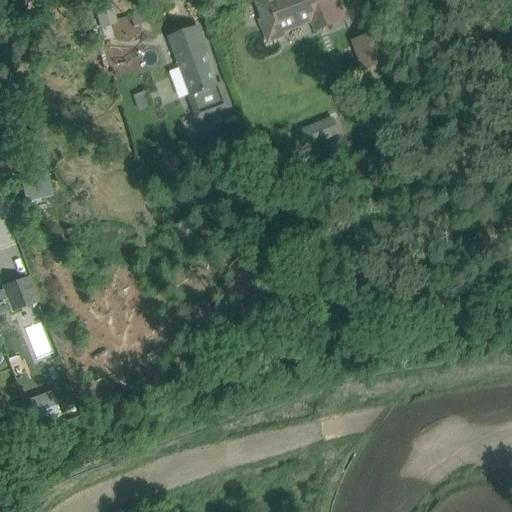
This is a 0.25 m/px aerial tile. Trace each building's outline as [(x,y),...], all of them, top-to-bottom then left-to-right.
[(314,33),(345,21),(337,0),(276,0),(263,5),(268,18),(260,21),(269,45),(287,38),(286,35),(312,25),(314,33)] [(112,8),(96,13),(99,24),(115,20),(112,8)] [(216,85),(205,54),(209,53),(200,29),(171,39),(199,118),(228,107),(220,84),(216,85)] [(364,71),(394,59),(382,29),(352,40),(364,71)] [(49,175),(22,181),(27,201),(53,195),(49,175)] [(11,314),(38,303),(28,277),(1,287),(11,314)] [(42,328),(26,334),(36,359),(51,353),(42,328)]
